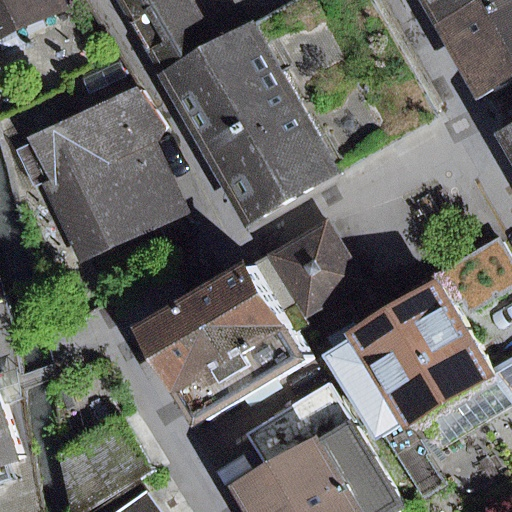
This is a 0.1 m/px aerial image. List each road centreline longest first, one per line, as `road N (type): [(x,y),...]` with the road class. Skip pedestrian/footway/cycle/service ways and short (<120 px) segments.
road 1 (residential): [(114,0),(244,250),(116,317),(236,511)]
road 2 (residential): [(403,0),(511,189)]
